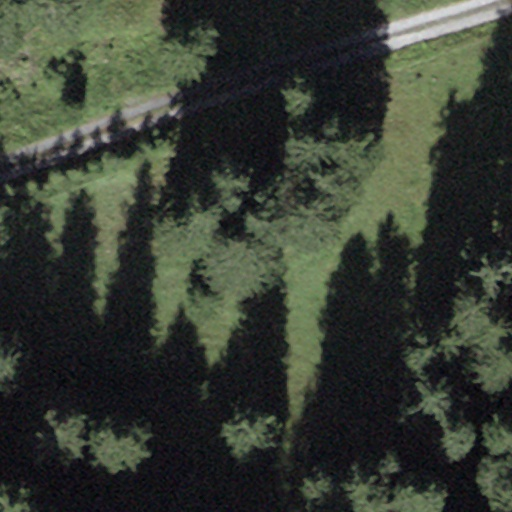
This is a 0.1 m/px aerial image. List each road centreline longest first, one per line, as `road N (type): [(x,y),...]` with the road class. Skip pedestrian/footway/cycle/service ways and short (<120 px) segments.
road 1 (track): [(0,149),(511,11)]
road 2 (track): [(367,0),(491,18)]
